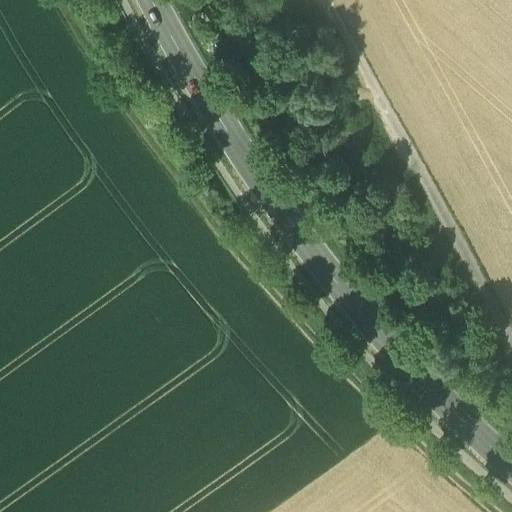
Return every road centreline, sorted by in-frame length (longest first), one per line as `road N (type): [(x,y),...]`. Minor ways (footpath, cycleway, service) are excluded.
road 1 (track): [(489,511),(396,429),(273,293),(151,144),(52,0)]
road 2 (tertiary): [(511,464),(449,410),(292,226),(153,0)]
road 3 (track): [(511,344),(320,0)]
